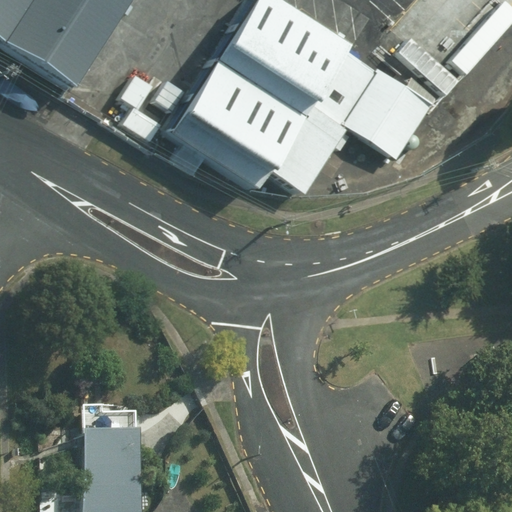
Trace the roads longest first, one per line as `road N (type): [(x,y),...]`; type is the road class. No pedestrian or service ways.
road 1 (residential): [(277,280),(190,263),(0,142)]
road 2 (residential): [(511,185),(386,248),(277,280)]
road 3 (residential): [(277,280),(264,342),(278,407),(322,511)]
